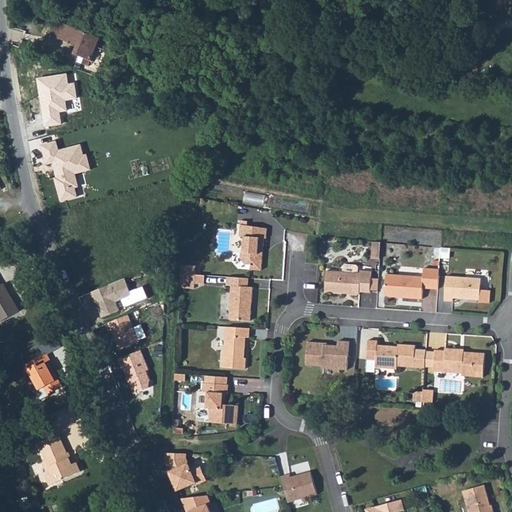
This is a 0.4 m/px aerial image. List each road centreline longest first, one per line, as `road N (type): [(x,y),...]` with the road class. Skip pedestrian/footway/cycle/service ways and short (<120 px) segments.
road 1 (residential): [(0,0),(9,106),(34,215),(155,511)]
road 2 (residential): [(295,311),(278,342),(277,405),(319,436),(340,511)]
road 3 (residential): [(511,327),(295,311)]
road 4 (residential): [(511,459),(504,433),(511,327)]
